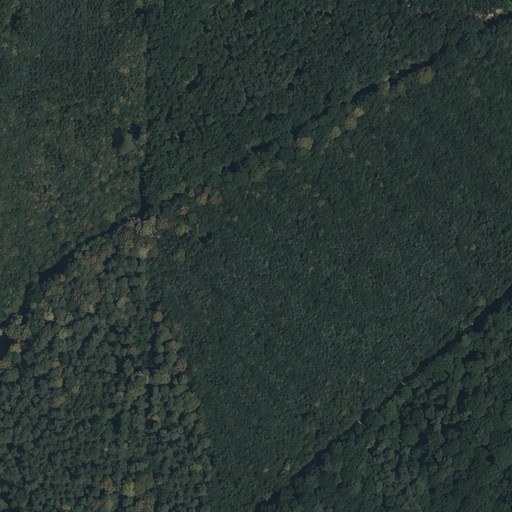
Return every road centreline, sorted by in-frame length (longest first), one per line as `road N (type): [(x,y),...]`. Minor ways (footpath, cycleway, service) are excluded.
road 1 (secondary): [(0,334),(85,243),(511,10)]
road 2 (track): [(511,293),(261,511)]
